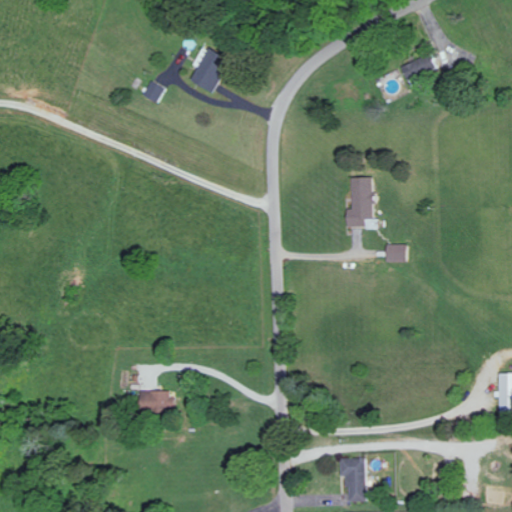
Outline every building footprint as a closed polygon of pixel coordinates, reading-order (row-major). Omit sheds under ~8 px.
[(197,80),(220,93),(239,58),(216,46),(197,80)] [(411,80),(442,68),(437,53),(406,65),(411,80)] [(169,88),(154,81),(147,95),(162,102),(169,88)] [(376,218),(375,177),(354,177),(355,208),(350,208),(350,226),(370,226),(369,218),(376,218)] [(410,244),(389,244),(389,261),(409,262),(410,244)] [(503,412),(511,411),(511,372),(501,372),(501,396),(503,396),(503,412)] [(176,390),(144,391),(145,412),(176,411),(176,390)] [(369,458),(344,458),(344,477),(350,476),(351,502),(370,502),(369,458)] [(434,483),(444,483),(444,467),(434,467),(434,483)]
